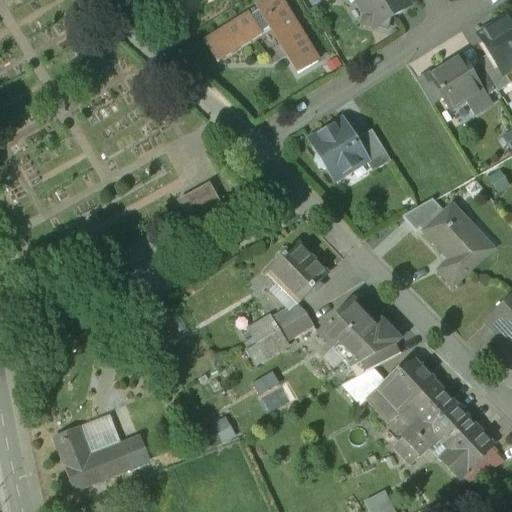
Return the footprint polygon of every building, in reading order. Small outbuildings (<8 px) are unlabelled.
[(317,63),(277,0),(270,0),(256,9),(258,13),(249,19),(248,18),(204,45),(216,65),(261,37),(260,37),(270,31),(297,75),(317,63)] [(354,0),(355,1),(365,16),(363,25),(384,30),(386,22),(409,7),(404,0),(354,0)] [(511,17),(511,16),(478,36),(490,55),(503,76),(504,76),(511,70),(511,17)] [(490,55),(479,62),(479,63),(497,91),(498,92),(510,85),(504,76),(503,76),(490,55)] [(431,77),(430,78),(442,99),(450,111),(479,92),(480,92),(467,71),(460,59),(431,77)] [(497,91),(479,63),(467,71),(480,92),(479,92),(483,99),(497,91)] [(429,74),(416,82),(431,106),(442,99),(430,78),(431,77),(429,74)] [(349,135),(341,121),(309,141),(317,155),(315,156),(313,162),(318,169),(323,170),(326,169),(334,182),(365,163),(366,162),(356,145),(357,140),(355,136),(349,135)] [(390,162),(371,132),(357,140),(356,145),(366,162),(365,163),(372,173),(390,162)] [(216,181),(189,196),(204,224),(232,209),(216,181)] [(204,224),(189,196),(179,202),(194,230),(204,224)] [(431,201),(402,218),(415,233),(439,210),(431,201)] [(450,208),(423,234),(449,261),(437,272),(451,287),(491,250),(489,249),(485,253),(466,232),(470,228),(450,208)] [(489,249),(470,228),(466,232),(485,253),(489,249)] [(327,275),(296,245),(286,256),(285,255),(265,275),(277,287),(281,283),(301,302),(327,275)] [(511,296),(484,322),(500,338),(506,332),(511,338),(511,296)] [(353,303),(342,313),(341,312),(332,321),(333,322),(320,335),(344,360),(349,356),(377,328),(377,327),(353,303)] [(305,317),(295,306),(270,321),(280,332),(305,317)] [(305,317),(280,332),(287,344),(313,329),(305,317)] [(399,340),(382,323),(377,327),(377,328),(349,356),(358,365),(366,361),(393,347),(394,346),(399,340)] [(393,347),(366,361),(371,371),(397,357),(393,347)] [(412,363),(397,371),(383,384),(376,391),(377,392),(399,416),(408,408),(421,422),(429,430),(454,407),(432,385),(434,383),(421,368),(419,370),(412,363)] [(371,371),(340,388),(359,409),(377,392),(376,391),(383,384),(371,371)] [(454,407),(429,430),(437,438),(450,452),(443,459),(461,478),(492,448),(454,407)] [(223,418),(203,428),(212,447),(232,437),(223,418)] [(421,422),(402,440),(410,448),(429,430),(421,422)] [(429,430),(410,448),(418,456),(437,438),(429,430)] [(138,441),(88,461),(77,432),(53,441),(73,493),(147,465),(138,441)] [(366,511),(395,511),(385,492),(362,504),(366,511)]
